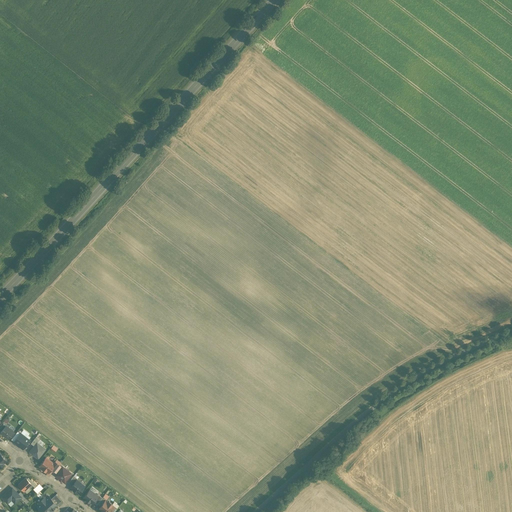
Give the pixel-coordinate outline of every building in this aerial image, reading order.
[(13,431),(5,425),(1,431),(0,432),(8,438),(13,431)] [(14,441),(14,442),(23,448),(30,440),(21,433),(20,434),(18,436),(14,441)] [(31,443),(34,446),(37,442),(37,443),(40,439),(36,436),(31,443)] [(34,446),(30,451),(38,458),(45,449),(37,443),(37,442),(34,446)] [(54,444),(51,448),(56,452),(59,447),(54,444)] [(53,463),(46,457),(40,465),(43,467),(42,468),(45,470),(48,472),(51,469),(54,464),(53,463)] [(54,464),(51,469),(54,471),(59,464),(55,461),(53,463),(54,464)] [(62,466),(55,475),(64,482),(71,473),(62,466)] [(26,477),(18,484),(24,490),(31,483),(26,477)] [(77,479),(75,481),(70,487),(73,489),(75,491),(76,491),(79,493),(85,485),(80,482),(81,482),(77,479)] [(41,497),(43,495),(39,491),(44,487),(41,483),(34,488),(41,497)] [(12,487),(2,497),(7,502),(11,499),(14,503),(20,497),(21,497),(18,494),(12,487)] [(89,489),(84,497),(86,499),(89,501),(92,503),(93,501),(98,495),(97,495),(89,489)] [(98,495),(93,501),(97,504),(102,497),(97,493),(97,495),(98,495)] [(51,498),(57,504),(61,500),(55,494),(51,498)] [(48,496),(46,498),(44,496),(38,502),(40,504),(37,506),(42,511),(48,511),(57,504),(51,498),(48,496)] [(105,500),(99,508),(104,511),(109,511),(114,506),(105,500)]
